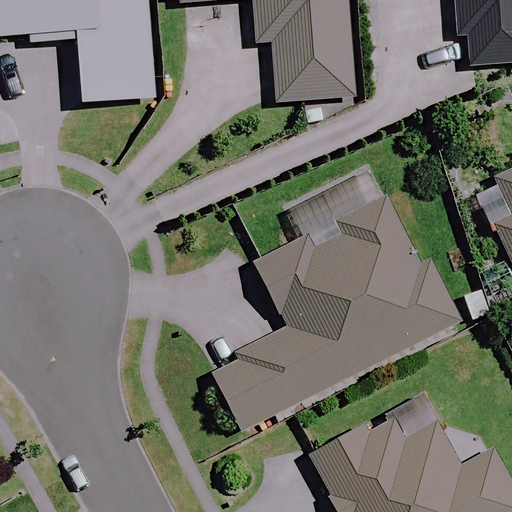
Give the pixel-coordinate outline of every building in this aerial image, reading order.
[(155,103),(148,0),(0,0),(0,47),(82,42),(86,107),(155,103)] [(172,0),(173,7),(254,1),(258,47),(273,46),(278,105),(359,99),(351,0),(172,0)] [(511,0),(454,0),(458,45),(469,45),(471,75),(511,71),(511,0)] [(511,175),(498,182),(511,214),(511,218),(497,225),(510,256),(478,269),(492,304),(511,295),(511,175)] [(289,329),(235,357),(239,366),(215,379),(246,437),(458,326),(393,200),(335,230),(341,243),(313,258),(303,240),(256,265),(289,329)] [(402,447),(385,418),(312,461),(341,511),(511,511),(511,483),(496,456),(464,474),(437,427),(402,447)]
